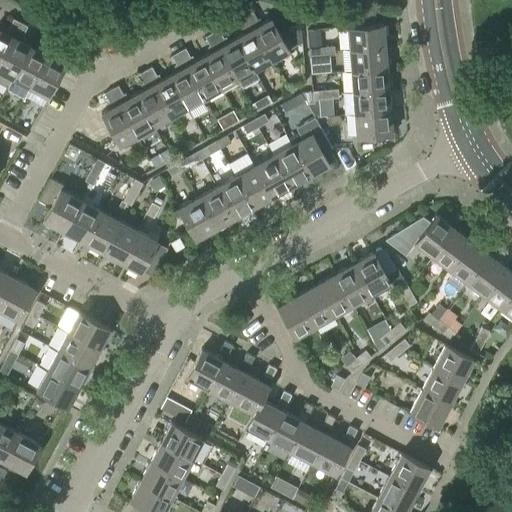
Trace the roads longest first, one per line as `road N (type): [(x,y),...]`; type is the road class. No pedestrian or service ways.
road 1 (residential): [(453,465),(311,389),(249,273)]
road 2 (residential): [(7,235),(88,84),(189,29)]
road 3 (residential): [(249,273),(471,143)]
road 4 (residential): [(73,498),(168,321)]
road 5 (residential): [(168,321),(7,235)]
road 6 (tertiary): [(428,0),(447,104),(471,143)]
road 7 (tertiary): [(471,143),(445,0)]
